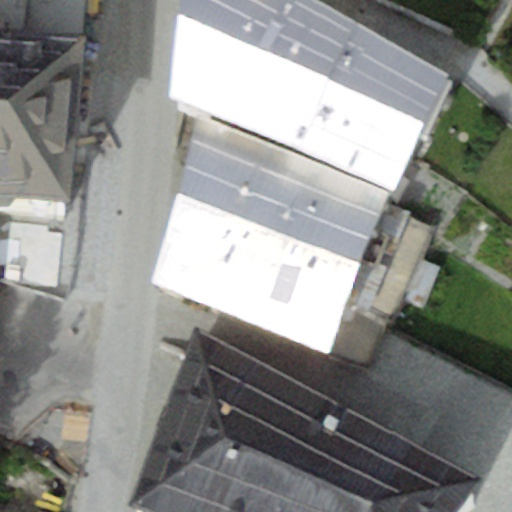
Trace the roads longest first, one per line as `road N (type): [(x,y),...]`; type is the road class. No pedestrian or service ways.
road 1 (tertiary): [(146,0),(119,429)]
road 2 (residential): [(0,401),(119,429)]
